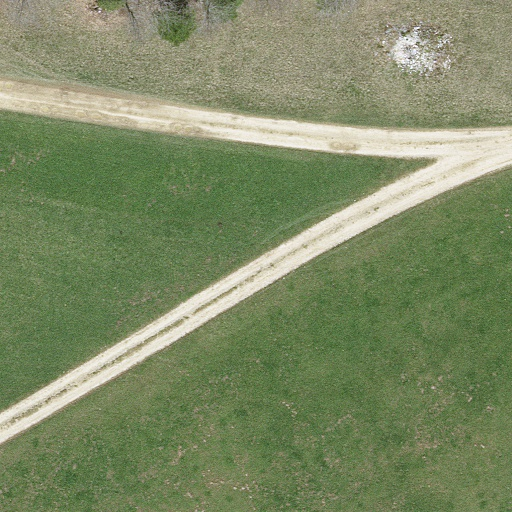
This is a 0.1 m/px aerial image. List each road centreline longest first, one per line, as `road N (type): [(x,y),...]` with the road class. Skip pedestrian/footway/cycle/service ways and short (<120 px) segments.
road 1 (track): [(0,430),(495,153)]
road 2 (track): [(0,99),(272,143),(511,152)]
